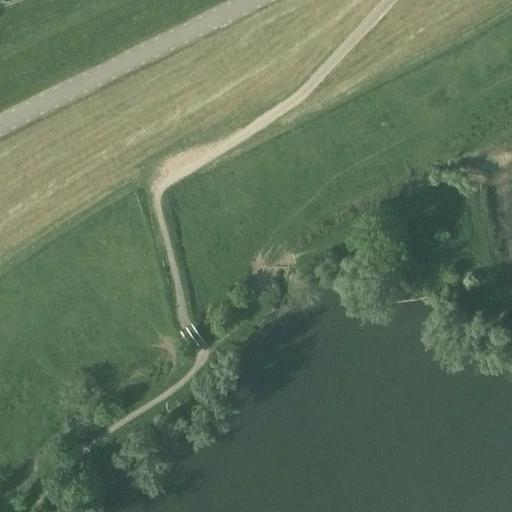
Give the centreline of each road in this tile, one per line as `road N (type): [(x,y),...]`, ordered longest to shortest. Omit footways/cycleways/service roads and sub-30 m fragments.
road 1 (unclassified): [(252,0),(0,127)]
road 2 (unclassified): [(299,98),(390,0)]
